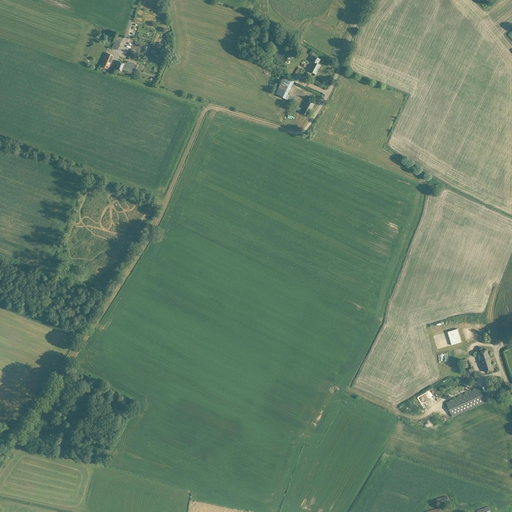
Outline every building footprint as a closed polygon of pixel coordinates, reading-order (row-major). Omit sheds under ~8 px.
[(108,69),(114,56),(107,53),(101,66),(108,69)] [(310,66),(308,70),(316,74),(321,65),(318,64),(320,59),(313,56),(311,61),(313,61),(310,66)] [(124,63),(118,61),(115,69),(122,71),(131,74),(132,70),(134,64),(127,62),(127,64),(124,63)] [(298,67),(295,73),(301,76),(304,70),(298,67)] [(282,82),(276,94),(285,98),(287,100),(289,96),(287,94),(294,81),(291,80),(288,78),(284,77),(282,82)] [(308,116),(314,103),(308,99),(303,109),(301,112),(308,116)] [(447,332),(433,336),(437,350),(451,345),(462,342),(457,328),(447,332)] [(487,349),(479,351),(486,372),(494,369),(487,349)] [(464,372),(468,381),(469,382),(477,379),(472,368),(464,372)] [(453,417),(485,402),(479,388),(446,402),(453,417)] [(440,504),(448,501),(447,496),(436,499),(437,504),(440,503),(440,504)]
